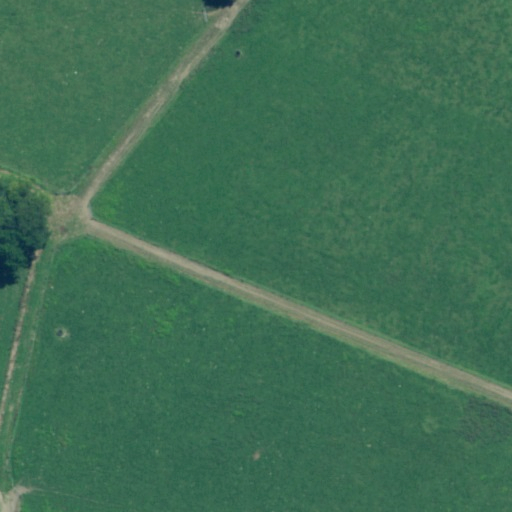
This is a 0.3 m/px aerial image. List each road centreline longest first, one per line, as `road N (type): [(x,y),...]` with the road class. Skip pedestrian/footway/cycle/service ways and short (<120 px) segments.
road 1 (track): [(0,180),(511,398)]
road 2 (unknown): [(70,210),(238,0)]
